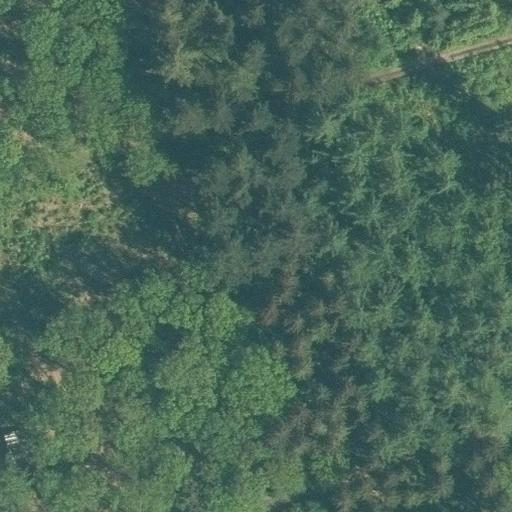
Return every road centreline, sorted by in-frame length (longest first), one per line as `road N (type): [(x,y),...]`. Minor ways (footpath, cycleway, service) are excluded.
road 1 (track): [(0,171),(511,28)]
road 2 (track): [(198,511),(511,410)]
